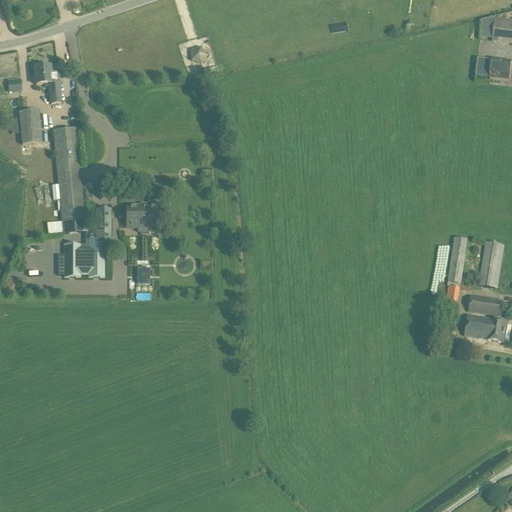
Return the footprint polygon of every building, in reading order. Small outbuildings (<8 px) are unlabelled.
[(511,23),(499,22),(497,44),(511,46),(511,23)] [(134,40),(168,33),(166,25),(145,29),(146,34),(133,36),(134,40)] [(117,51),(125,48),(122,40),(114,42),(117,51)] [(511,63),(492,62),(490,80),(511,83),(511,80),(511,63)] [(50,68),(34,70),(36,87),(49,85),(51,106),(61,105),(59,85),(58,85),(57,75),(50,75),(50,68)] [(20,81),(10,82),(11,93),(21,92),(20,81)] [(39,113),(19,114),(22,147),(42,144),(39,113)] [(77,130),(53,132),(61,222),(85,220),(77,130)] [(127,208),(127,229),(138,229),(138,232),(159,233),(159,229),(159,209),(127,208)] [(57,247),(57,276),(64,276),(64,278),(70,278),(82,278),(82,276),(88,276),(89,276),(89,278),(105,278),(105,245),(104,245),(104,243),(111,243),(111,209),(96,209),(96,233),(94,233),(94,234),(74,234),(74,245),(64,244),(64,247),(57,247)] [(454,240),(447,284),(460,286),(467,242),(454,240)] [(485,244),(478,288),(497,291),(504,247),(485,244)] [(449,288),(445,307),(456,309),(459,290),(449,288)] [(471,297),(468,314),(500,319),(502,303),(471,297)] [(468,317),(465,338),(504,344),(507,324),(468,317)] [(448,344),(446,355),(453,355),(455,345),(448,344)]
